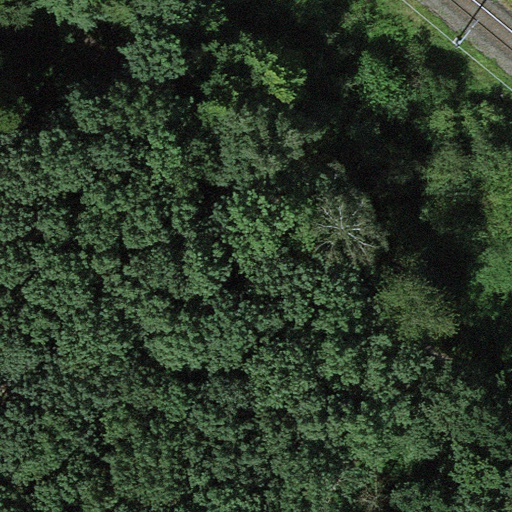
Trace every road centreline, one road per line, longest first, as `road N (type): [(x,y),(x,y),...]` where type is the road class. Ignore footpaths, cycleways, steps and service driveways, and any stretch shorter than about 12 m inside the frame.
road 1 (track): [(418,344),(19,0)]
road 2 (track): [(308,511),(418,344)]
